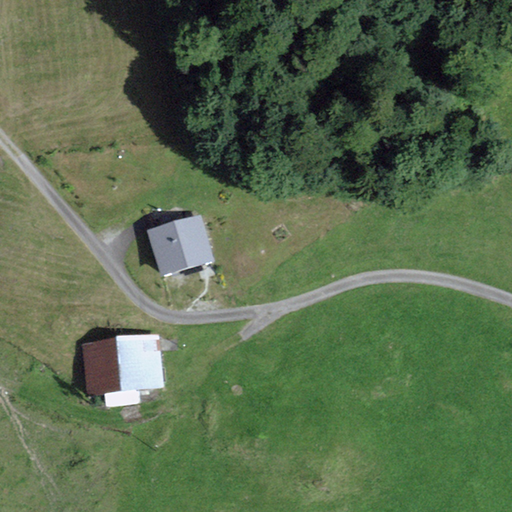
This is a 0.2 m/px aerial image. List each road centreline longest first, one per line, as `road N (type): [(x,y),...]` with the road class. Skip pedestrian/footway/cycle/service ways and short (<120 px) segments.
road 1 (unclassified): [(20,156),(137,296),(164,314),(250,311),(399,275),(462,282),(511,299)]
road 2 (track): [(0,381),(127,414),(179,385),(273,307)]
